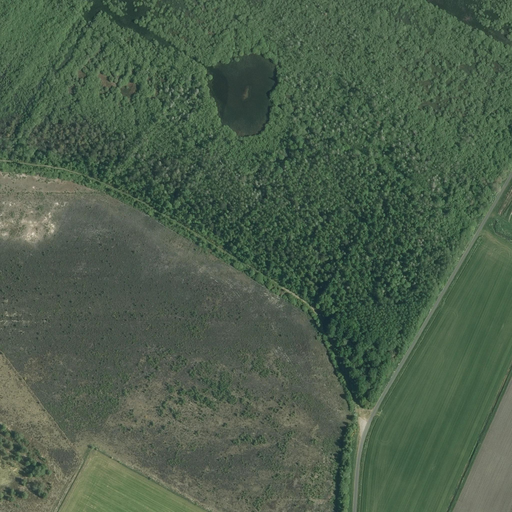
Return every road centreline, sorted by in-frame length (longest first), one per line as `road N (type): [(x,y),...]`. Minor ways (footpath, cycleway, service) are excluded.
road 1 (track): [(0,161),(104,183),(310,305),(367,426)]
road 2 (unclassified): [(354,511),(360,446),(372,414),(511,174)]
